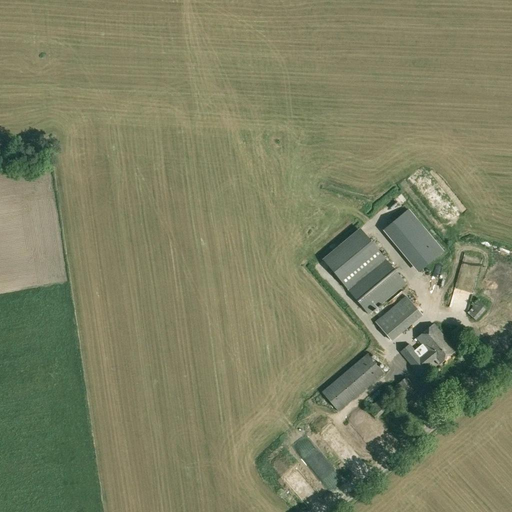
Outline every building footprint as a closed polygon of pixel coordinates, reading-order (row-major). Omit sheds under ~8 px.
[(382,230),(418,272),(443,251),(408,209),(382,230)] [(366,236),(329,267),(368,315),(377,307),(405,283),(366,236)] [(376,323),(390,340),(421,314),(407,297),(399,304),(376,323)] [(460,307),(476,321),(487,308),(478,301),(474,305),(467,299),(460,307)] [(400,352),(420,376),(429,368),(427,366),(434,360),(439,365),(456,351),(433,324),(416,338),(422,345),(414,351),(409,344),(400,352)] [(322,393),(338,412),(384,373),(368,354),(322,393)] [(405,401),(412,409),(424,399),(406,378),(391,390),(403,404),(405,401)] [(367,410),(375,419),(390,406),(382,397),(367,410)] [(393,461),(384,467),(388,473),(397,467),(393,461)]
